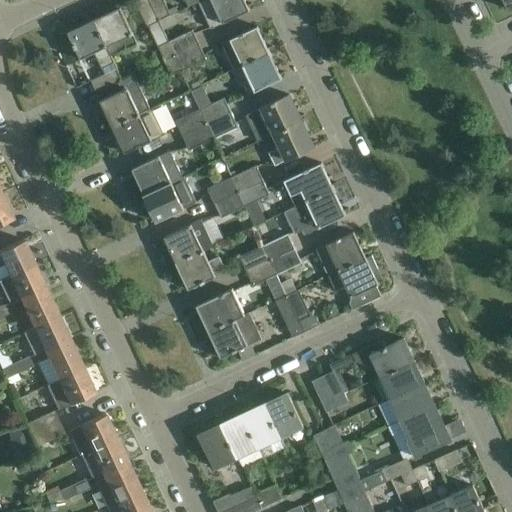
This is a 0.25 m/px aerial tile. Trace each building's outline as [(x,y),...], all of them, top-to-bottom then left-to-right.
[(166,42),(157,22),(146,0),(135,0),(135,1),(147,26),(148,26),(165,62),(174,58),(166,42)] [(146,0),(157,22),(159,21),(171,15),(163,0),(146,0)] [(249,11),(244,0),(203,0),(198,3),(211,29),(249,11)] [(93,20),(113,63),(114,63),(111,56),(137,44),(120,7),(93,20)] [(102,68),(113,63),(93,20),(67,32),(80,59),(94,53),(102,68)] [(231,70),(232,72),(270,54),(257,27),(245,32),(244,32),(240,34),(240,35),(221,44),(233,69),(231,70)] [(199,46),(192,30),(166,42),(174,58),(199,46)] [(199,46),(174,58),(180,71),(206,59),(199,46)] [(270,54),(232,72),(239,86),(244,84),(249,95),(282,79),(270,54)] [(180,71),(174,58),(165,62),(171,76),(180,71)] [(118,83),(118,84),(122,82),(116,69),(90,81),(96,93),(118,83)] [(113,128),(139,116),(139,114),(150,109),(135,76),(122,82),(118,84),(121,91),(100,101),(113,128)] [(274,134),(302,121),(289,95),(277,101),(277,100),(272,102),(272,103),(271,103),(246,114),(259,141),(274,134)] [(198,110),(206,126),(231,114),(224,98),(198,110)] [(151,110),(139,116),(113,128),(124,153),(165,134),(153,109),(151,110)] [(182,137),(206,126),(198,110),(175,121),(182,137)] [(231,114),(206,126),(212,139),(237,127),(231,114)] [(314,147),(302,121),(274,134),(280,147),(268,153),(274,166),(314,147)] [(212,139),(206,126),(182,137),(189,150),(212,139)] [(144,196),(182,178),(170,151),(132,169),(144,196)] [(284,213),(284,214),(334,190),(321,163),(283,181),(290,196),(289,196),(295,208),(284,213)] [(238,193),(253,186),(263,181),(256,166),(230,178),(238,193)] [(182,178),(144,196),(156,222),(196,203),(185,177),(182,178)] [(214,204),(238,193),(230,178),(207,188),(214,204)] [(263,181),(253,186),(238,193),(244,207),(270,196),(263,181)] [(346,215),(334,190),(284,214),(294,234),(301,230),(304,235),(346,215)] [(244,207),(238,193),(214,204),(221,218),(244,207)] [(2,194),(0,194),(0,224),(13,218),(2,194)] [(164,237),(177,265),(203,252),(203,251),(212,246),(200,220),(164,237)] [(329,276),(372,256),(371,256),(366,258),(353,232),(316,249),(329,276)] [(263,246),(270,262),(295,249),(296,250),(288,234),(263,246)] [(0,265),(4,264),(9,275),(35,264),(24,240),(5,248),(0,250),(0,265)] [(247,273),(270,262),(263,246),(240,256),(247,273)] [(295,249),(270,262),(276,275),(302,263),(296,250),(295,249)] [(208,262),(203,252),(177,265),(188,289),(225,272),(218,257),(208,262)] [(378,270),(372,256),(329,276),(336,291),(346,286),(351,297),(349,303),(352,309),(381,296),(376,285),(378,284),(373,273),(378,270)] [(276,275),(270,262),(247,273),(253,286),(276,275)] [(22,302),(47,290),(35,264),(9,275),(22,302)] [(196,306),(209,333),(250,314),(249,312),(244,314),(232,288),(196,306)] [(34,328),(59,316),(47,290),(22,302),(34,328)] [(299,291),(287,296),(303,332),(320,324),(317,317),(309,315),(299,291)] [(303,332),(287,296),(276,301),(288,327),(292,337),(303,332)] [(0,317),(8,314),(4,304),(0,305),(0,317)] [(261,339),(250,314),(209,333),(221,358),(261,339)] [(71,340),(59,316),(34,328),(23,333),(34,356),(45,351),(45,352),(71,340)] [(414,361),(404,338),(391,345),(386,334),(351,350),(356,360),(375,367),(380,377),(414,361)] [(47,386),(84,368),(71,340),(45,352),(58,380),(46,385),(47,386)] [(20,372),(33,366),(29,357),(15,363),(20,372)] [(391,399),(425,383),(414,361),(380,377),(391,399)] [(33,366),(20,372),(15,363),(2,369),(1,369),(9,385),(20,380),(17,373),(33,366)] [(95,392),(84,368),(47,386),(58,410),(95,392)] [(334,371),(323,376),(333,399),(344,393),(344,394),(334,371)] [(333,399),(323,376),(312,381),(327,412),(348,402),(344,394),(344,393),(333,399)] [(435,405),(425,383),(391,399),(401,421),(435,405)] [(287,393),(265,404),(281,438),(303,427),(287,393)] [(259,448),(281,438),(265,404),(243,414),(259,448)] [(451,439),(435,405),(401,421),(417,455),(451,439)] [(32,434),(60,422),(55,410),(27,423),(32,434)] [(105,414),(68,431),(79,454),(83,453),(117,438),(105,414)] [(259,448),(243,414),(221,424),(231,446),(237,459),(259,448)] [(65,434),(60,422),(32,434),(38,446),(65,434)] [(231,446),(221,424),(199,434),(215,468),(237,459),(231,446)] [(128,462),(117,438),(83,453),(92,449),(103,474),(128,462)] [(348,440),(331,448),(335,455),(344,475),(356,470),(347,452),(353,450),(348,440)] [(461,462),(457,451),(435,461),(440,471),(461,462)] [(335,455),(325,460),(334,480),(344,475),(335,455)] [(407,458),(381,469),(386,482),(401,475),(406,486),(417,481),(407,458)] [(103,474),(105,477),(95,481),(107,506),(141,490),(128,462),(103,474)] [(381,469),(360,479),(360,481),(365,491),(386,482),(381,469)] [(344,475),(334,480),(338,490),(360,481),(360,479),(356,470),(344,475)] [(86,478),(73,484),(77,494),(90,487),(86,478)] [(360,481),(338,490),(343,501),(354,496),(365,491),(360,481)] [(77,494),(73,484),(59,490),(64,500),(77,494)] [(250,511),(261,507),(281,498),(275,486),(275,485),(253,494),(255,499),(225,511),(250,511)] [(213,501),(218,511),(225,511),(255,499),(253,494),(250,486),(231,495),(230,493),(213,501)] [(484,511),(473,486),(450,496),(457,511),(484,511)] [(431,511),(457,511),(450,496),(437,502),(430,487),(421,490),(428,506),(431,511)] [(151,511),(141,490),(107,506),(109,511),(151,511)] [(338,490),(312,500),(317,511),(324,511),(329,509),(329,510),(344,503),(343,501),(338,490)] [(389,511),(389,510),(383,511),(374,511),(365,491),(354,496),(360,511),(389,511)] [(360,511),(354,496),(343,501),(344,503),(348,511),(360,511)]
